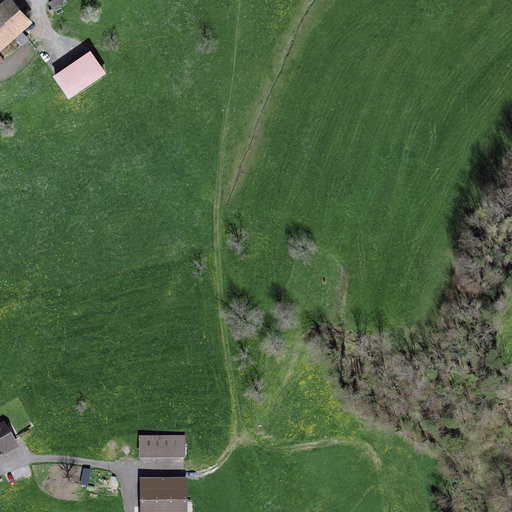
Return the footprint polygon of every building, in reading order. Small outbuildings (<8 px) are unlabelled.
[(0,47),(15,35),(20,41),(26,36),(20,30),(31,22),(11,0),(9,0),(0,8),(0,47)] [(0,64),(21,45),(16,40),(0,55),(0,64)] [(92,52),(54,76),(69,100),(107,75),(92,52)] [(3,427),(0,428),(0,453),(14,445),(3,427)] [(184,438),(136,439),(136,463),(185,462),(184,438)] [(185,511),(186,483),(138,482),(137,511),(185,511)]
